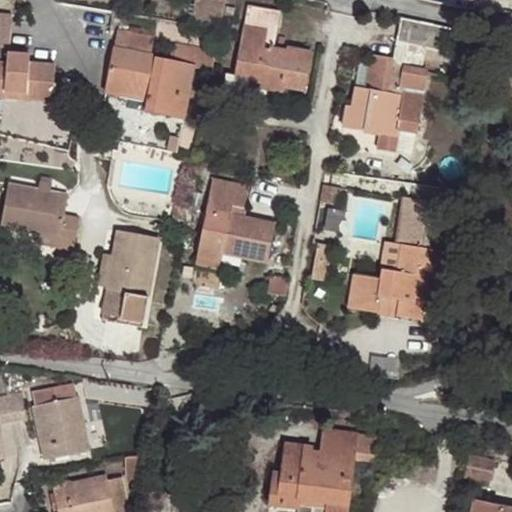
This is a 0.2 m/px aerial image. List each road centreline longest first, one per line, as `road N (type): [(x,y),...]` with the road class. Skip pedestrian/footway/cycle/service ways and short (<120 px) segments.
road 1 (residential): [(344,0),(291,314),(136,375)]
road 2 (unclassified): [(511,423),(136,375)]
road 3 (unclassified): [(136,375),(0,358)]
road 4 (residential): [(511,17),(385,0)]
